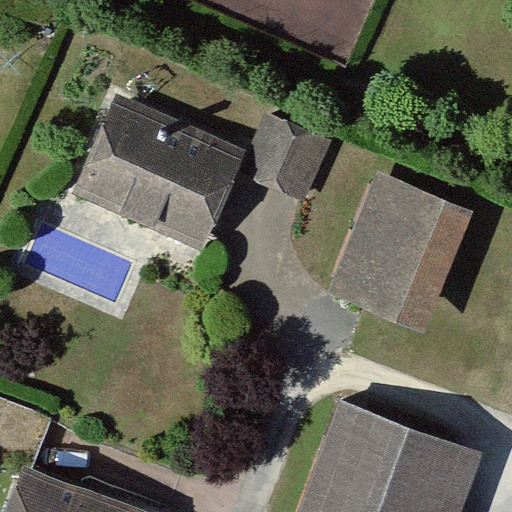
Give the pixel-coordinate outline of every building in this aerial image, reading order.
[(249,150),(106,98),(66,207),(208,259),(249,150)] [(317,187),(335,125),(269,107),(252,169),(317,187)] [(366,176),(318,292),(448,345),(496,230),(366,176)] [(470,511),(487,459),(342,399),(300,511),(470,511)] [(162,511),(164,506),(18,461),(1,511),(162,511)]
